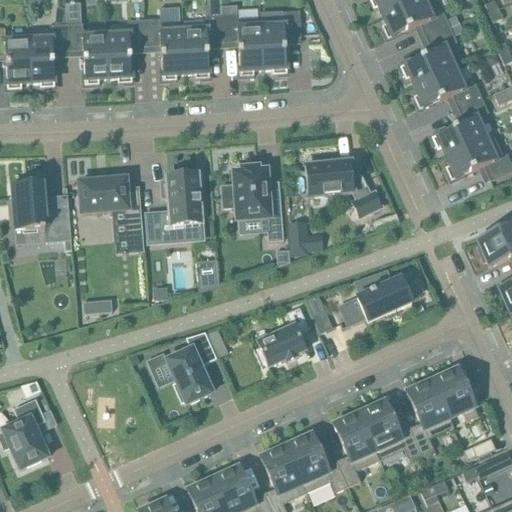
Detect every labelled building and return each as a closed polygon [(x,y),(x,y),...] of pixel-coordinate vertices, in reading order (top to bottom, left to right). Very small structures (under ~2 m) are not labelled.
[(367,0),(373,13),(379,10),(383,19),(424,0),(367,0)] [(438,18),(430,0),(424,0),(383,19),(387,27),(381,30),(387,43),(419,28),(426,42),(450,31),(459,27),(455,18),(446,23),(443,16),(438,18)] [(488,17),(498,12),(494,3),(484,7),(488,17)] [(82,5),(68,6),(69,19),(83,18),(82,5)] [(498,12),(488,17),(493,26),(502,22),(498,12)] [(301,41),(299,15),(282,16),(283,29),(261,30),(261,22),(260,22),(263,73),(272,72),(272,78),(287,78),(285,42),(301,41)] [(237,45),(239,80),(254,79),(253,74),(263,73),(260,22),(237,23),(237,18),(221,19),(222,46),(237,45)] [(207,47),(222,46),(221,19),(205,20),(205,25),(182,27),(185,77),(195,77),(195,83),(209,82),(207,47)] [(127,30),(105,31),(108,82),(117,81),(117,87),(132,86),(130,51),(145,50),(143,23),(127,24),(127,30)] [(176,78),(185,77),(182,27),(160,28),(160,23),(143,23),(145,50),(160,49),(162,85),(176,84),(176,78)] [(108,82),(105,31),(83,32),(82,27),(66,28),(67,55),(82,54),(84,89),(99,88),(98,82),(108,82)] [(50,34),(28,35),(30,86),(40,86),(40,92),(54,91),(52,55),(67,55),(66,28),(49,29),(50,34)] [(21,87),(30,86),(28,35),(27,35),(27,43),(6,45),(5,31),(0,31),(0,58),(5,58),(7,93),(21,93),(21,87)] [(399,70),(405,83),(411,81),(415,89),(454,72),(461,69),(452,48),(457,46),(450,31),(426,42),(432,56),(399,70)] [(497,53),(500,59),(509,55),(505,46),(495,50),(497,53)] [(486,58),(490,68),(501,62),(497,53),(486,58)] [(511,64),(511,61),(509,55),(500,59),(501,62),(504,68),(511,64)] [(451,99),(457,113),(482,102),(475,87),(463,92),(454,72),(415,89),(418,98),(413,100),(419,114),(451,99)] [(511,88),(493,97),(498,108),(511,102),(511,88)] [(443,152),(446,160),(493,139),(492,139),(485,142),(476,122),(488,117),(482,102),(457,113),(464,126),(431,141),(437,154),(443,152)] [(502,160),(493,139),(446,160),(450,169),(445,171),(451,184),(483,170),(490,185),(511,174),(511,169),(507,158),(502,160)] [(320,168),(304,170),(308,201),(353,197),(353,198),(356,204),(370,198),(361,178),(359,179),(360,180),(352,181),(350,165),(331,167),(320,168)] [(223,211),(236,210),(237,223),(266,221),(267,235),(268,245),(283,244),(278,185),(267,186),(266,174),(257,175),(257,171),(242,172),(242,176),(234,176),(235,189),(222,190),(223,211)] [(169,215),(145,217),(147,244),(163,243),(185,241),(184,228),(201,226),(198,179),(166,181),(166,185),(162,186),(163,200),(167,200),(169,215)] [(81,218),(111,215),(125,214),(127,240),(137,239),(138,255),(144,255),(139,191),(127,192),(126,182),(108,183),(96,184),(78,186),(81,218)] [(45,236),(46,246),(64,245),(65,254),(71,254),(66,191),(62,192),(63,199),(53,200),(53,203),(44,204),(43,186),(11,189),(14,235),(19,235),(37,233),(37,236),(45,236)] [(381,190),(374,190),(374,200),(385,199),(381,190)] [(295,215),(287,216),(288,228),(289,228),(296,227),(295,215)] [(399,226),(396,217),(395,217),(381,222),(373,225),(377,235),(399,226)] [(296,227),(289,228),(291,259),(307,258),(307,255),(322,254),(320,238),(305,240),(304,226),(296,227)] [(479,248),(476,249),(484,265),(486,264),(489,270),(511,259),(511,228),(477,244),(479,248)] [(287,254),(276,255),(277,270),(288,266),(287,254)] [(196,273),(195,273),(195,279),(197,279),(198,295),(219,289),(217,264),(196,265),(196,273)] [(391,287),(386,276),(390,274),(390,273),(349,287),(350,288),(355,287),(361,300),(357,302),(356,302),(360,311),(342,320),(346,329),(344,330),(345,332),(365,322),(367,327),(386,318),(411,307),(400,283),(391,287)] [(502,298),(499,300),(506,316),(509,315),(511,318),(511,317),(511,286),(499,292),(502,298)] [(167,305),(166,291),(154,292),(154,305),(167,305)] [(91,305),(83,306),(84,318),(92,317),(91,305)] [(309,334),(299,312),(287,317),(291,327),(272,335),(274,339),(257,346),(260,351),(256,353),(263,369),(267,367),(268,371),(285,363),(286,365),(297,361),(296,358),(305,354),(298,339),(309,334)] [(327,321),(314,326),(319,338),(332,332),(327,321)] [(212,396),(200,370),(216,362),(204,336),(186,342),(191,353),(166,364),(176,387),(173,388),(181,407),(184,405),(186,408),(212,396)] [(478,420),(457,373),(456,373),(451,375),(450,372),(434,380),(435,383),(432,384),(453,431),(450,422),(463,416),(466,425),(477,420),(478,420)] [(453,431),(432,384),(428,385),(427,383),(411,390),(412,393),(406,395),(420,426),(409,431),(421,458),(433,452),(429,442),(453,431)] [(36,385),(21,389),(26,400),(40,394),(36,385)] [(9,451),(19,474),(48,461),(34,430),(45,425),(35,403),(13,413),(19,426),(1,434),(3,436),(0,437),(0,445),(4,453),(9,451)] [(359,417),(380,464),(404,453),(408,463),(421,458),(409,431),(398,436),(384,405),(378,408),(377,405),(361,412),(362,415),(359,417)] [(380,464),(359,417),(355,418),(354,415),(338,423),(339,425),(333,428),(347,459),(336,464),(348,490),(360,485),(356,475),(380,464)] [(303,488),(307,496),(331,486),(335,496),(348,490),(336,464),(325,469),(311,438),(305,441),(304,438),(288,445),(289,448),(286,449),(303,488)] [(463,454),(468,465),(484,458),(479,447),(463,454)] [(284,511),(279,499),(303,488),(286,449),(281,452),(280,449),(264,456),(265,459),(260,461),(274,492),(263,497),(269,511),(284,511)] [(485,465),(473,470),(475,474),(479,482),(490,477),(485,465)] [(269,511),(263,497),(252,502),(238,471),(232,473),(231,471),(215,478),(216,481),(212,482),(225,511),(269,511)] [(467,488),(479,483),(479,482),(475,474),(463,479),(467,488)] [(225,511),(212,482),(209,484),(208,481),(192,488),(193,491),(187,494),(195,511),(225,511)] [(445,487),(433,492),(437,501),(449,496),(445,487)] [(491,487),(483,490),(487,499),(495,495),(491,487)] [(425,507),(437,501),(433,492),(421,498),(425,507)] [(511,511),(511,502),(492,511),(491,511),(511,511)] [(168,511),(165,503),(159,506),(158,503),(141,510),(142,511),(168,511)]
